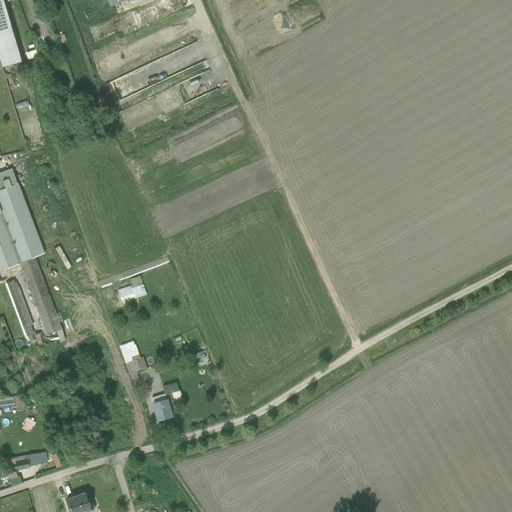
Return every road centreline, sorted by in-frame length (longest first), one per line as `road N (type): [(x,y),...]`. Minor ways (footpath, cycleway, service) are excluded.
road 1 (track): [(220,55),(358,348)]
road 2 (track): [(249,417),(511,267)]
road 3 (unclassified): [(0,494),(249,417)]
